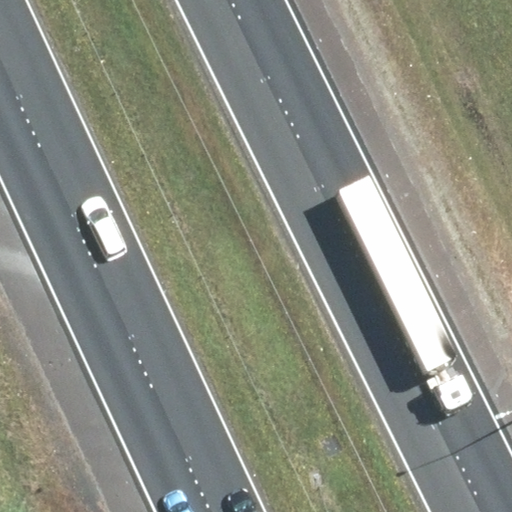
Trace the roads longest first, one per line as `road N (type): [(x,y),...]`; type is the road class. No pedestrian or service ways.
road 1 (motorway): [(240,0),(492,511)]
road 2 (motorway): [(194,511),(0,90)]
